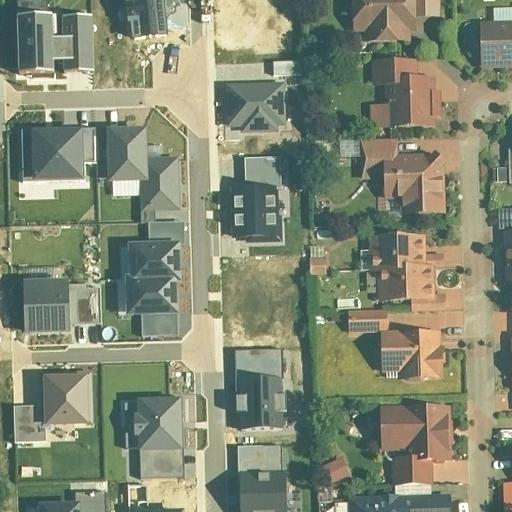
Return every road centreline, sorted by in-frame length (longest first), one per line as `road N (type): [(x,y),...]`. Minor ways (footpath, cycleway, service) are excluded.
road 1 (residential): [(511,103),(472,131),(485,511)]
road 2 (residential): [(206,99),(213,351)]
road 3 (residential): [(213,351),(9,358)]
road 4 (residential): [(12,105),(206,99)]
road 5 (residential): [(213,351),(214,511)]
